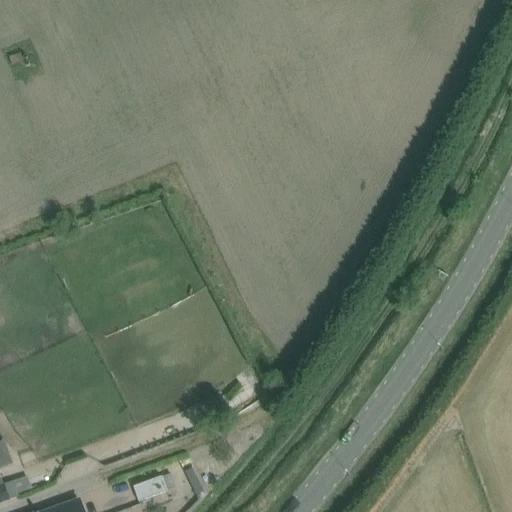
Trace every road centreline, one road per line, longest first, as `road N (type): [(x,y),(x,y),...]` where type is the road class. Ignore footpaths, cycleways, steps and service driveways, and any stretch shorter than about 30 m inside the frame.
road 1 (secondary): [(300,511),(468,292),(511,212)]
road 2 (track): [(376,511),(453,410)]
